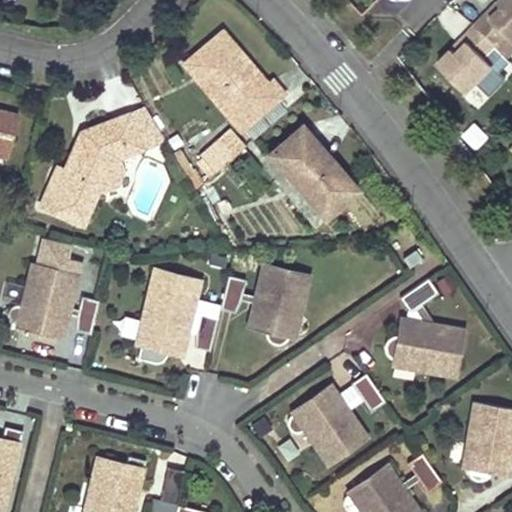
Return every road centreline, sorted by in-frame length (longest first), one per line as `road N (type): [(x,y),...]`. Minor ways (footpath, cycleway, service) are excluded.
road 1 (residential): [(488,275),(366,107),(269,0)]
road 2 (residential): [(277,511),(259,482),(204,432),(167,415),(0,374)]
road 3 (residential): [(159,0),(99,53),(52,61),(0,50)]
